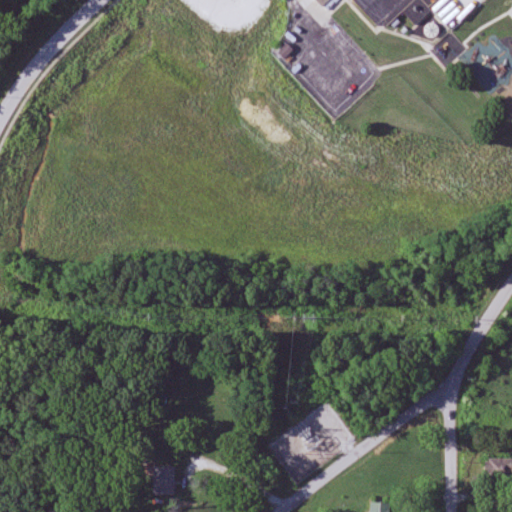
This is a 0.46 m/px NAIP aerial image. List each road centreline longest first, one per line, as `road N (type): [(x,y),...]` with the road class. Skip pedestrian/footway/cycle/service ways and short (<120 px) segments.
road 1 (residential): [(285,511),(451,386),(511,290)]
road 2 (residential): [(0,129),(30,73),(103,0)]
road 3 (residential): [(450,511),(451,386)]
